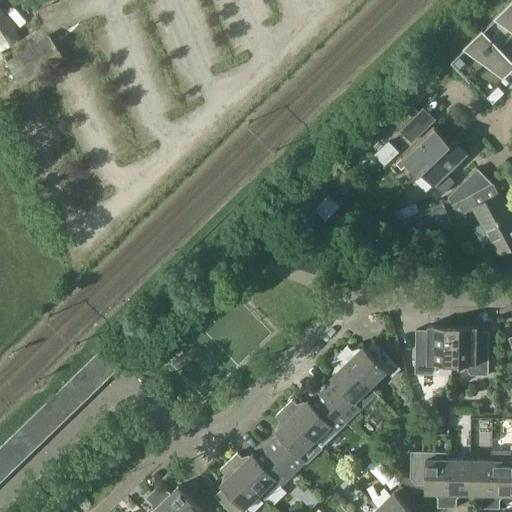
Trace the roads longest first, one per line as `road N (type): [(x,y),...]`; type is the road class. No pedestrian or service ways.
road 1 (residential): [(0,505),(122,385),(143,386),(179,426),(226,427),(370,301),(511,298)]
road 2 (unknown): [(303,0),(295,29),(88,230)]
